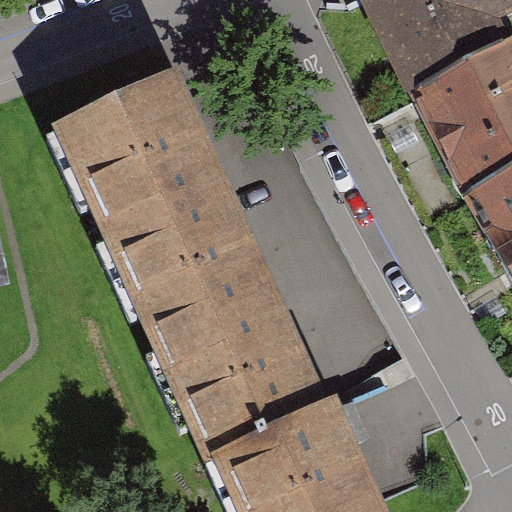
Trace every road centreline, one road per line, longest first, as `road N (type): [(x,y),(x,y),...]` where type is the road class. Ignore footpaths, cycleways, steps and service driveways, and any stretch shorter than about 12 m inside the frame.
road 1 (residential): [(280,0),(511,463)]
road 2 (residential): [(0,57),(149,0)]
